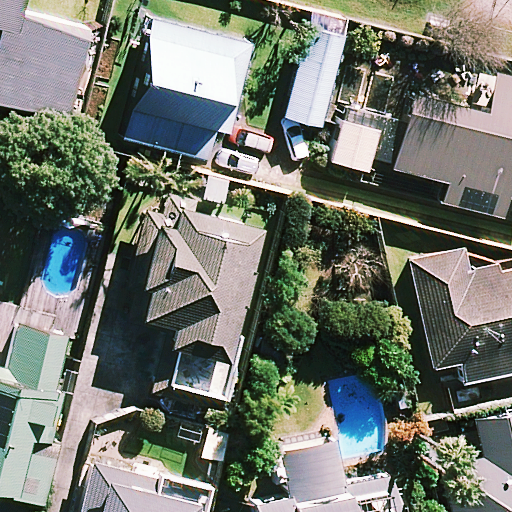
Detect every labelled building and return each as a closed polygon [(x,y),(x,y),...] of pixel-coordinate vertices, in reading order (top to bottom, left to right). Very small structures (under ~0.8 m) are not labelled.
[(0,11),(0,103),(50,114),(69,22),(1,7),(0,11)] [(340,17),(305,8),(277,112),(311,122),(340,17)] [(240,40),(139,18),(114,132),(196,150),(202,122),(221,127),(240,40)] [(332,118),(323,157),(370,168),(367,182),(491,211),(496,191),(511,194),(511,69),(482,62),(472,106),(397,89),(399,77),(346,65),(334,118),(332,118)] [(242,217),(160,199),(157,213),(135,208),(114,308),(158,317),(146,375),(215,390),(228,326),(218,324),(242,217)] [(511,258),(458,268),(453,242),(397,252),(417,362),(450,355),(454,377),(511,366),(511,258)] [(58,331),(9,319),(0,352),(0,490),(34,499),(61,392),(44,387),(58,331)] [(511,511),(511,409),(466,417),(469,435),(435,441),(447,511),(511,511)] [(335,481),(330,438),(274,445),(280,495),(245,499),(246,511),(388,511),(384,475),(335,481)] [(171,511),(177,492),(86,470),(75,511),(171,511)]
